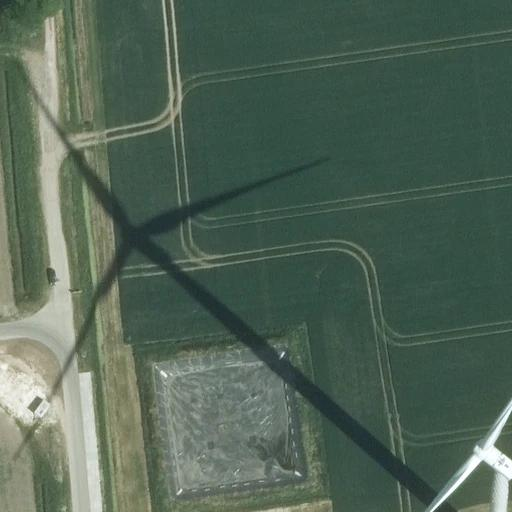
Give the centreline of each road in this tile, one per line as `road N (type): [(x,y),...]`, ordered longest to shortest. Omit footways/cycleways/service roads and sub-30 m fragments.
road 1 (unclassified): [(80,511),(60,323)]
road 2 (unclassified): [(60,323),(41,136)]
road 3 (track): [(41,136),(51,121),(43,0)]
